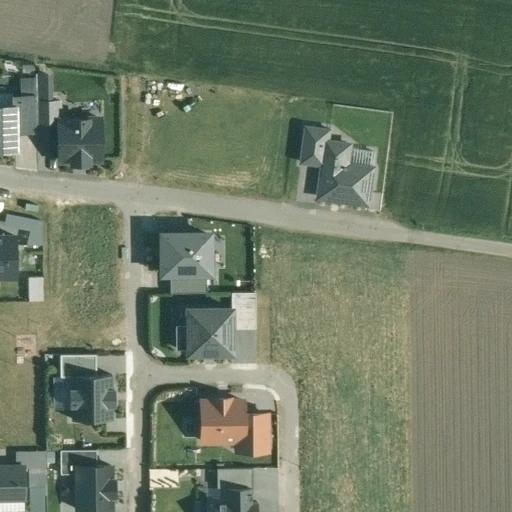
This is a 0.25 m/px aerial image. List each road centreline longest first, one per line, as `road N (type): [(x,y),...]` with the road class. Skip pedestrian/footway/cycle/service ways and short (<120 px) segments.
road 1 (residential): [(134,195),(511,249)]
road 2 (residential): [(135,376),(275,381),(285,392),(287,511)]
road 3 (residential): [(135,376),(134,195)]
road 4 (residential): [(0,177),(134,195)]
road 5 (residential): [(136,511),(135,376)]
